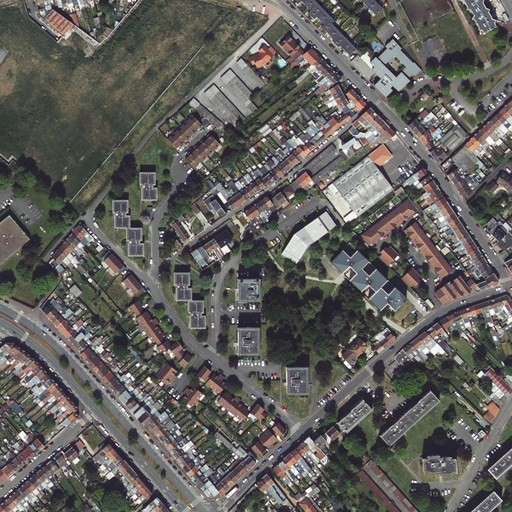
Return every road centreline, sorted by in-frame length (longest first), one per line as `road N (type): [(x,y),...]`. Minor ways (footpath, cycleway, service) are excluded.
road 1 (residential): [(285,8),(152,131),(84,215),(155,291)]
road 2 (primary): [(205,511),(74,363),(0,306)]
road 3 (residential): [(155,268),(271,189),(376,100)]
road 4 (tertiary): [(511,287),(431,319),(302,431)]
road 5 (residential): [(212,359),(224,269),(313,204)]
road 6 (residential): [(155,268),(156,220),(179,186),(180,155),(205,130)]
road 7 (residential): [(387,112),(421,83),(484,73),(511,54)]
road 8 (tertiary): [(435,171),(511,287)]
road 9 (primary): [(96,410),(185,511)]
road 10 (tertiary): [(285,8),(376,100)]
road 11 (residential): [(0,494),(96,410)]
road 12 (residential): [(511,401),(449,511)]
road 13 (primary): [(9,327),(96,410)]
